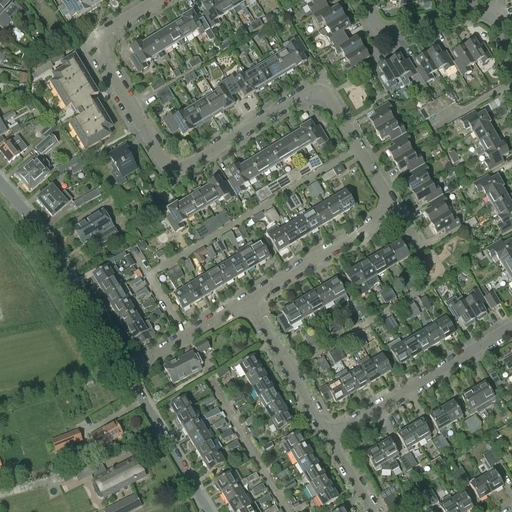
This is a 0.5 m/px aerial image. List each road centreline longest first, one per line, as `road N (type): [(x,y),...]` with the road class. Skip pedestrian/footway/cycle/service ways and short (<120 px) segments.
road 1 (residential): [(394,207),(320,91),(185,166),(169,166),(96,42),(156,0)]
road 2 (residential): [(511,89),(491,13),(392,31),(377,29),(359,0)]
road 3 (residential): [(124,372),(60,255),(0,182)]
road 4 (residential): [(327,439),(511,326)]
road 5 (residential): [(244,300),(394,207)]
road 6 (residential): [(207,511),(124,372)]
road 7 (residential): [(327,439),(244,300)]
road 8 (residential): [(124,372),(244,300)]
